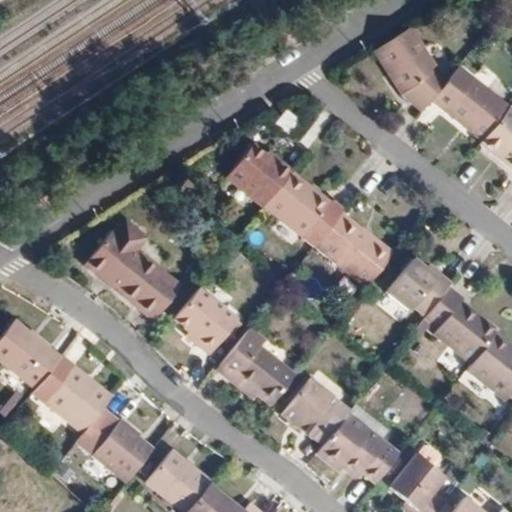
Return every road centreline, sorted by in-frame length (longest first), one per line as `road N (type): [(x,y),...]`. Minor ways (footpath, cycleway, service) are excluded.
road 1 (residential): [(3,255),(327,511)]
road 2 (residential): [(3,255),(295,70)]
road 3 (residential): [(295,70),(511,245)]
road 4 (residential): [(295,70),(401,0)]
